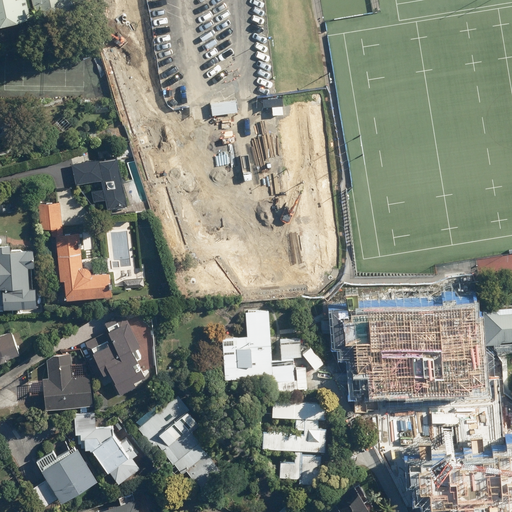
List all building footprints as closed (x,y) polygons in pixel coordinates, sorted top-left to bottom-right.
[(7,21),(38,16),(34,0),(0,0),(0,1),(1,5),(0,5),(0,20),(6,19),(7,21)] [(36,0),(38,7),(47,5),(48,11),(79,5),(77,0),(36,0)] [(166,0),(123,0),(130,45),(172,39),(166,0)] [(133,201),(122,151),(75,161),(80,182),(94,179),(98,200),(114,196),(116,205),(133,201)] [(64,203),(41,203),(42,225),(55,225),(55,234),(61,234),(64,274),(72,273),(74,294),(119,290),(117,266),(98,267),(98,266),(98,265),(97,265),(97,264),(97,263),(96,262),(95,261),(94,261),(93,260),(92,260),(91,260),(90,260),(89,261),(88,261),(87,248),(82,248),(82,228),(64,228),(64,203)] [(274,245),(234,240),(233,250),(273,256),(274,245)] [(0,285),(8,285),(9,304),(44,302),(43,285),(35,286),(34,264),(41,264),(40,246),(16,247),(16,242),(0,242),(0,285)] [(146,275),(128,276),(128,285),(146,284),(146,275)] [(511,300),(502,301),(500,303),(498,301),(487,302),(488,319),(486,320),(487,337),(505,336),(507,333),(511,332),(511,300)] [(83,339),(99,374),(106,371),(112,383),(118,380),(123,392),(141,384),(140,380),(151,375),(143,358),(148,355),(141,340),(149,337),(134,305),(106,317),(110,327),(83,339)] [(243,376),(243,369),(274,368),(274,377),(297,376),(297,358),(306,357),(305,335),(282,336),(283,355),(273,355),(271,306),(248,306),(249,334),(226,334),(227,376),(243,376)] [(370,376),(371,396),(471,392),(470,387),(484,386),(481,320),(473,321),(472,309),(351,314),(351,322),(340,322),(341,354),(354,353),(356,377),(370,376)] [(74,351),(52,352),(53,373),(45,373),(46,403),(97,400),(96,372),(76,373),(74,351)] [(511,397),(501,389),(487,408),(511,425),(511,397)] [(204,420),(180,392),(142,424),(158,442),(162,438),(179,459),(182,457),(191,469),(214,450),(195,427),(204,420)] [(298,416),(298,426),(268,425),(267,444),(328,446),(329,427),(321,426),(322,399),(275,398),(275,415),(298,416)] [(99,409),(78,408),(77,430),(85,431),(85,441),(97,442),(125,480),(144,465),(136,456),(142,451),(128,434),(125,437),(117,428),(117,424),(99,424),(99,409)] [(39,484),(49,498),(62,490),(67,498),(104,474),(80,438),(63,450),(59,444),(42,456),(54,474),(39,484)] [(322,486),(325,451),(297,449),(296,460),(280,459),(279,482),(322,486)] [(414,467),(416,504),(429,503),(429,511),(442,511),(443,511),(511,511),(511,457),(498,458),(498,463),(414,467)] [(352,509),(347,511),(385,511),(360,476),(338,491),(352,509)] [(147,511),(140,488),(122,494),(125,501),(92,511),(147,511)] [(298,511),(288,501),(276,511),(298,511)]
